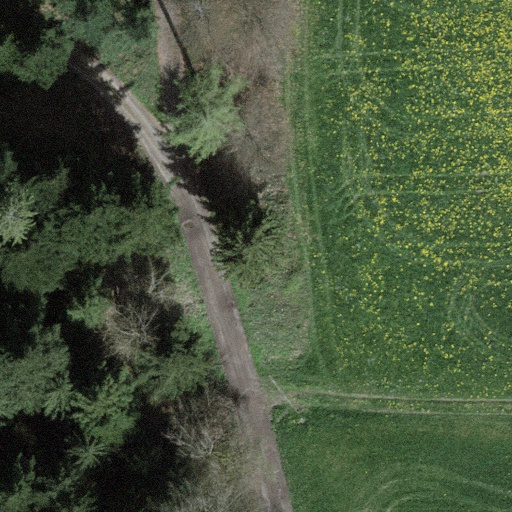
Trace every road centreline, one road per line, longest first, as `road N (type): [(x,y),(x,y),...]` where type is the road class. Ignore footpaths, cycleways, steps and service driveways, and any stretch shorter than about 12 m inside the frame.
road 1 (track): [(243,380),(184,173),(170,0)]
road 2 (track): [(243,380),(511,402)]
road 3 (track): [(0,11),(62,47),(138,109),(184,173)]
road 4 (track): [(272,511),(243,380)]
